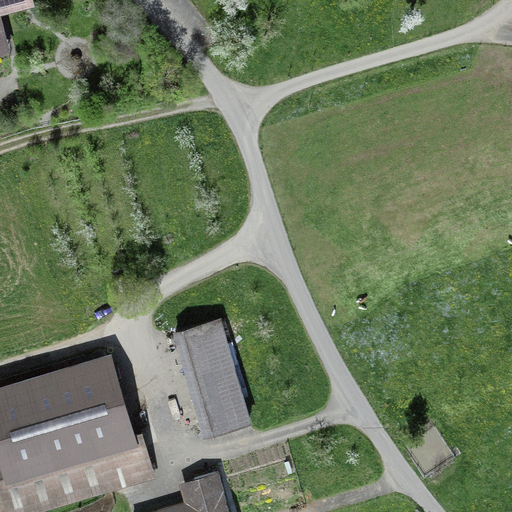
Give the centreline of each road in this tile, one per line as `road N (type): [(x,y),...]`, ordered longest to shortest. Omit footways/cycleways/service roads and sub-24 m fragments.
road 1 (unclassified): [(144,0),(232,107),(272,227),(350,407),(436,511)]
road 2 (track): [(0,145),(222,95)]
